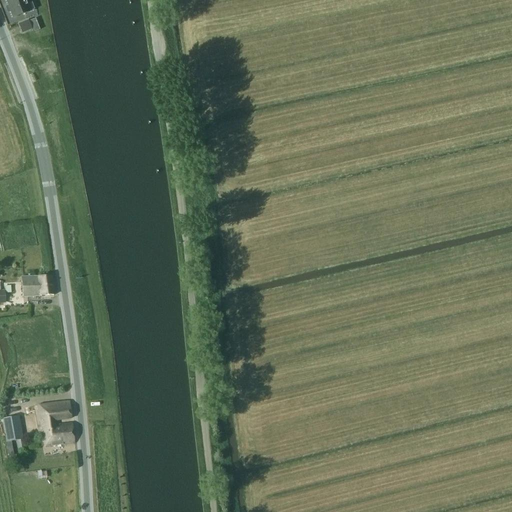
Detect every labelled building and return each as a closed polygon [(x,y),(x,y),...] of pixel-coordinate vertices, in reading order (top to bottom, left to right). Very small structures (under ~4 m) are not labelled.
[(5,0),(13,19),(30,12),(30,11),(33,10),(29,0),(5,0)] [(39,30),(35,20),(30,22),(34,32),(39,30)] [(28,21),(19,25),(22,33),(31,29),(28,21)] [(52,277),(51,277),(37,277),(21,278),(23,298),(40,297),(54,296),(52,277)] [(41,428),(55,426),(55,422),(71,420),(69,402),(61,403),(61,402),(37,405),(38,406),(36,406),(41,428)] [(20,417),(2,420),(5,443),(23,441),(20,417)] [(72,424),(55,426),(41,428),(45,448),(74,445),(72,424)] [(23,441),(17,442),(18,452),(25,451),(23,441)] [(11,443),(6,444),(9,461),(14,460),(11,443)]
